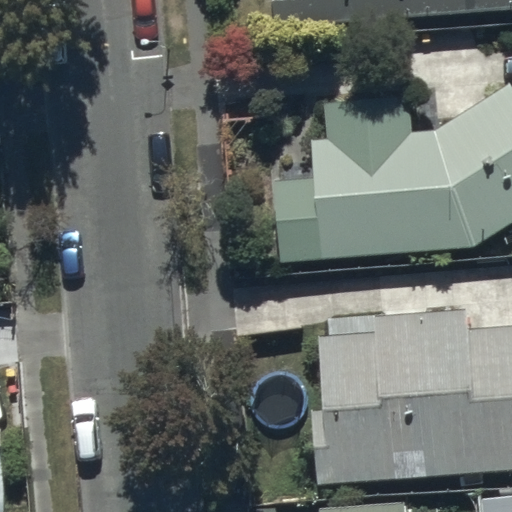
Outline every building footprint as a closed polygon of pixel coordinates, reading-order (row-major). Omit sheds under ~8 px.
[(511,0),(271,0),(273,26),(511,9),(511,0)] [(410,123),(410,91),(326,95),(327,130),(311,130),(313,168),(274,170),(277,253),(474,237),(511,213),(511,74),(436,122),(410,123)] [(308,398),(314,477),(511,465),(511,317),(467,320),(466,300),(314,309),(319,397),(308,398)] [(511,511),(511,487),(479,489),(480,511),(511,511)] [(322,499),(322,511),(405,511),(405,498),(322,499)]
